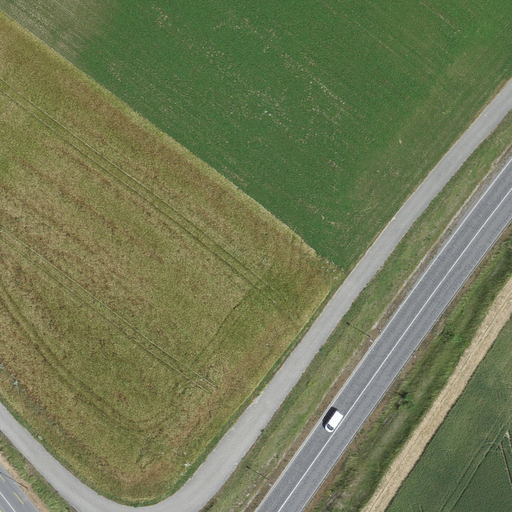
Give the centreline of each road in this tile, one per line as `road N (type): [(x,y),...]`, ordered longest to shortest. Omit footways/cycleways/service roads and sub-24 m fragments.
road 1 (track): [(172,511),(231,455),(433,184),(511,95)]
road 2 (primary): [(511,189),(278,511)]
road 3 (track): [(0,413),(103,511)]
